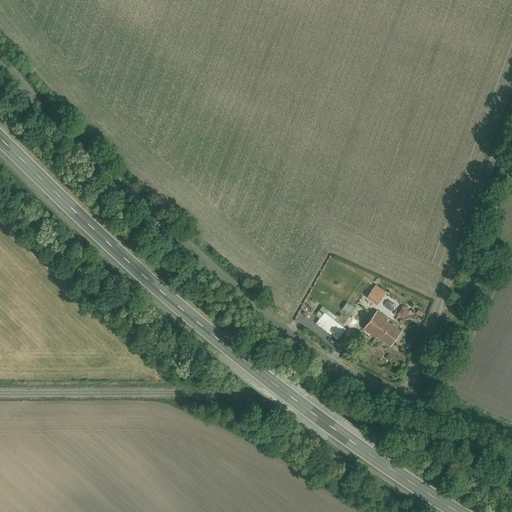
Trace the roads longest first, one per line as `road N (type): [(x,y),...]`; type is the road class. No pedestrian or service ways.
road 1 (residential): [(0,67),(105,181),(254,313),(319,358),(511,437)]
road 2 (primary): [(464,511),(235,350),(0,135)]
road 3 (track): [(398,393),(511,106)]
